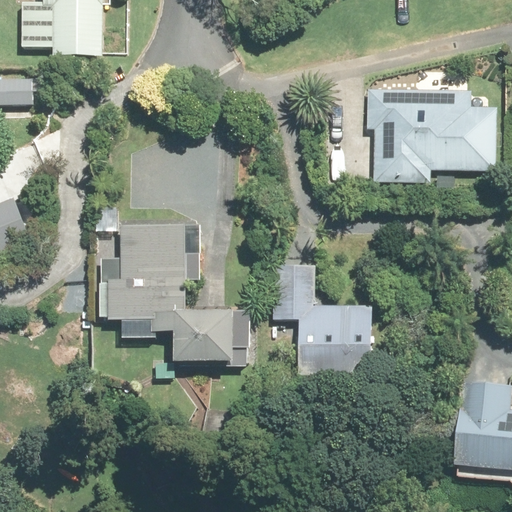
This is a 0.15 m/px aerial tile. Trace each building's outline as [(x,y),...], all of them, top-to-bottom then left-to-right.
[(51,0),(51,43),(111,43),(110,0),(51,0)] [(29,84),(0,84),(0,110),(29,110),(29,84)] [(466,94),(364,92),(364,133),(371,133),(369,186),(426,187),(426,174),(491,175),(492,112),(465,111),(466,94)] [(197,314),(194,228),(128,229),(128,260),(106,261),(108,324),(161,323),(161,336),(188,335),(188,368),(203,367),(203,378),(225,377),(225,369),(255,368),(255,351),(258,351),(258,312),(197,314)] [(308,380),(385,379),(385,308),(331,308),(331,293),(322,293),(322,268),(314,268),(279,268),(279,323),(308,323),(308,380)] [(511,396),(508,396),(508,390),(458,386),(447,428),(444,473),(509,478),(508,484),(511,484),(511,396)]
